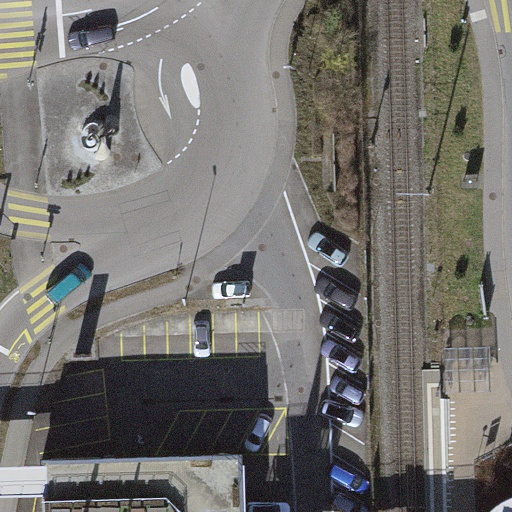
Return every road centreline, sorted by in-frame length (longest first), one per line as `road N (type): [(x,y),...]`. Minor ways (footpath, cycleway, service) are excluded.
road 1 (residential): [(116,237),(186,213),(221,179),(240,130),(239,75)]
road 2 (residential): [(0,356),(44,301),(116,237)]
road 3 (residential): [(116,0),(0,31)]
